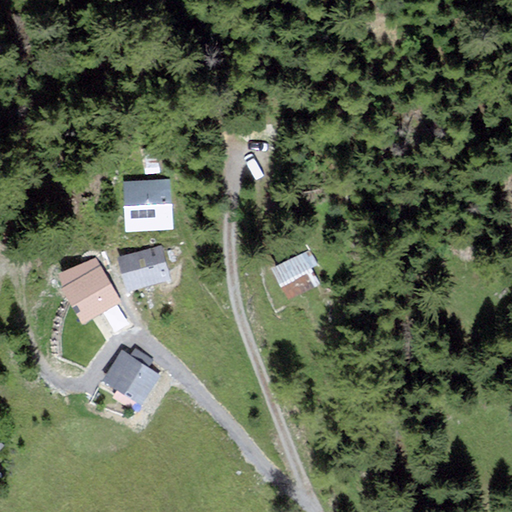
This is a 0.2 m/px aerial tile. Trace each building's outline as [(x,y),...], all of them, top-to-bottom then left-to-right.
[(166,231),(164,184),(121,186),(123,233),(166,231)] [(167,283),(158,249),(117,260),(126,294),(167,283)] [(315,272),(306,253),(271,271),(281,289),(315,272)] [(118,306),(93,260),(56,281),(81,326),(118,306)] [(129,359),(121,353),(102,382),(139,407),(158,378),(145,369),(149,362),(134,351),(129,359)]
